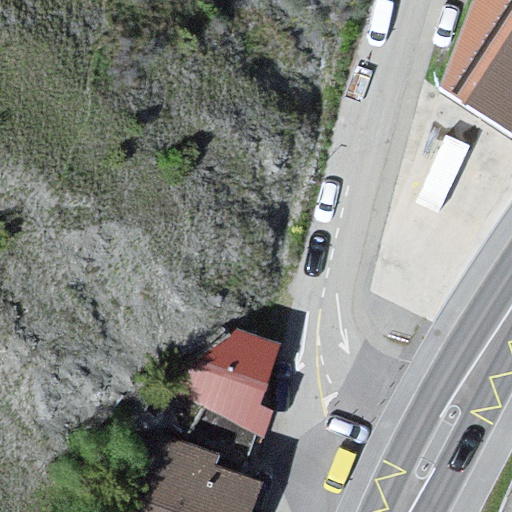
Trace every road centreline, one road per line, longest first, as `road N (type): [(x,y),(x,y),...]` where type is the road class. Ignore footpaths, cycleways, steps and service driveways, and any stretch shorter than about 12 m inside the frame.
road 1 (residential): [(352,437),(323,391),(316,305),(398,0)]
road 2 (primary): [(403,511),(511,317)]
